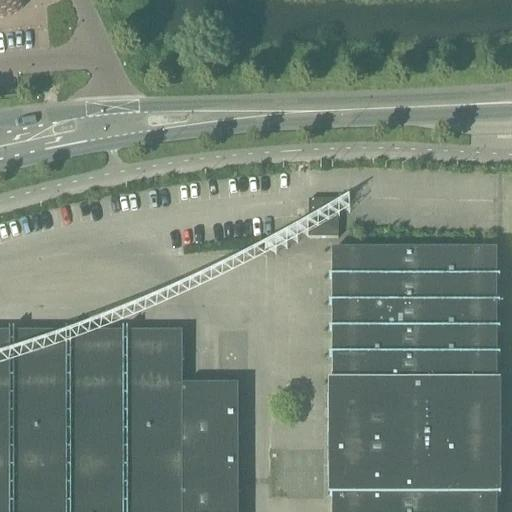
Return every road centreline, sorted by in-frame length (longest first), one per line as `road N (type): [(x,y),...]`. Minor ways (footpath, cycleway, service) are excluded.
road 1 (secondary): [(372,112),(106,109)]
road 2 (secondary): [(109,146),(372,112)]
road 3 (secondary): [(372,112),(511,104)]
